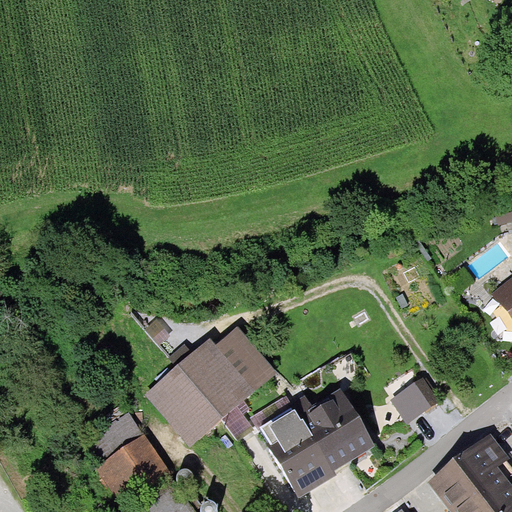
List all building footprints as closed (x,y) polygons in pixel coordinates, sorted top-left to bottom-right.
[(511,278),(492,295),(511,320),(511,278)] [(146,398),(187,447),(270,379),(229,330),(146,398)] [(403,386),(414,380),(405,366),(395,373),(403,386)] [(414,380),(403,386),(422,416),(438,406),(419,377),(414,380)] [(256,421),(298,491),(369,448),(333,388),(305,405),(299,395),(256,421)] [(129,413),(78,448),(118,507),(169,472),(129,413)] [(429,483),(451,511),(511,511),(511,484),(500,468),(511,458),(511,457),(494,434),(429,483)] [(134,511),(189,511),(170,482),(132,508),(134,511)]
